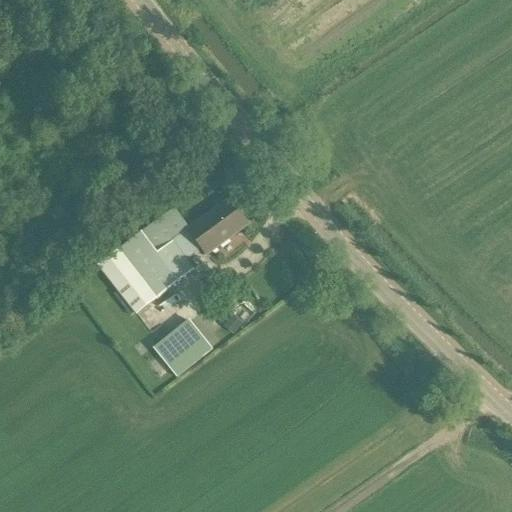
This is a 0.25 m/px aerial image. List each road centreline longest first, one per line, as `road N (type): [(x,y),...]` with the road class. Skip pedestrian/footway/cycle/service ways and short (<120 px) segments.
road 1 (tertiary): [(511,416),(372,281),(136,0)]
road 2 (track): [(335,511),(493,399)]
